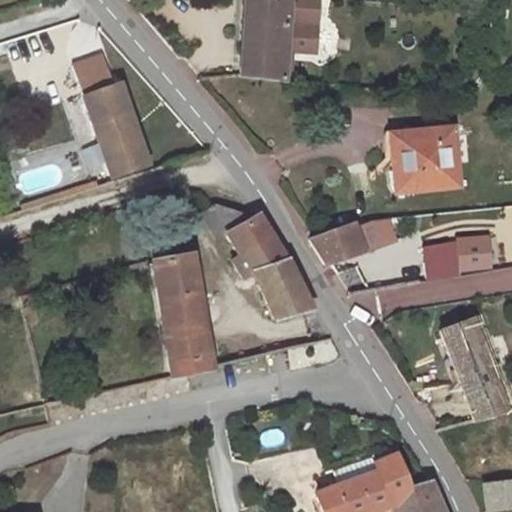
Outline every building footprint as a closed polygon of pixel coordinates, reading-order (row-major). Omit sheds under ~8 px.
[(289,0),(244,0),(239,78),(284,83),(289,0)] [(115,83),(81,97),(111,180),(147,166),(142,155),(115,83)] [(453,188),(448,131),(393,135),(396,166),(388,167),(391,193),(453,188)] [(224,234),(248,219),(208,207),(203,210),(205,211),(198,215),(214,239),(224,234)] [(267,233),(255,215),(248,219),(224,234),(240,262),(247,261),(253,272),(278,264),(285,262),(267,233)] [(359,250),(349,224),(306,237),(322,262),(359,250)] [(456,276),(459,275),(454,244),(420,250),(424,280),(456,276)] [(166,376),(209,366),(195,289),(188,252),(146,263),(166,376)] [(273,317),(306,308),(309,307),(285,262),(278,264),(253,272),(273,317)] [(379,307),(484,298),(482,278),(377,287),(379,307)] [(355,321),(379,318),(375,290),(351,293),(355,321)] [(470,422),(505,413),(467,308),(451,314),(455,324),(437,330),(470,422)] [(438,511),(425,483),(404,490),(391,458),(369,466),(372,474),(315,495),(321,511),(370,511),(390,505),(392,511),(438,511)] [(511,478),(482,483),(486,511),(494,511),(511,509),(511,478)]
